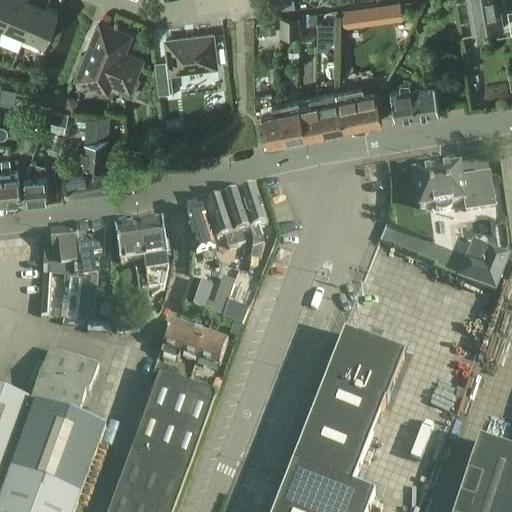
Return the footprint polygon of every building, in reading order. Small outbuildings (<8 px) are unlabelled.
[(0,27),(0,28),(5,31),(7,27),(4,26),(14,0),(0,0),(0,23),(1,24),(0,27)] [(14,0),(4,26),(7,27),(24,34),(38,0),(14,0)] [(38,0),(24,34),(42,41),(38,49),(42,51),(58,12),(45,7),(48,0),(38,0)] [(466,0),(472,35),(505,30),(499,0),(466,0)] [(361,8),(342,10),(344,27),(363,25),(363,19),(380,17),(378,6),(361,8)] [(298,20),(280,20),(280,40),(298,40),(298,20)] [(130,36),(99,23),(76,80),(107,92),(111,83),(120,87),(118,91),(132,97),(139,80),(135,78),(142,61),(123,53),(130,36)] [(217,67),(213,35),(166,41),(168,61),(155,63),(159,95),(173,93),(171,73),(217,67)] [(435,84),(413,87),(417,117),(439,114),(435,84)] [(363,85),(356,87),(362,125),(382,121),(376,90),(364,92),(363,85)] [(343,129),(362,125),(356,87),(337,90),(337,92),(343,129)] [(417,117),(413,87),(390,90),(394,120),(417,117)] [(337,90),(317,94),(325,132),(343,129),(337,92),(337,90)] [(311,102),(300,105),(306,136),(325,132),(317,94),(310,96),(311,102)] [(298,98),(279,102),(281,108),(286,140),(306,136),(300,105),(298,98)] [(273,110),(261,112),(267,144),(286,140),(281,108),(279,102),(272,103),(273,110)] [(50,114),(30,113),(29,125),(45,126),(50,114)] [(50,114),(45,126),(66,127),(67,115),(50,114)] [(86,118),(85,144),(108,141),(108,140),(110,117),(98,116),(98,117),(98,119),(86,118)] [(84,144),(82,173),(88,173),(88,175),(108,173),(108,154),(108,141),(85,144),(84,144)] [(25,176),(23,177),(26,203),(48,201),(45,175),(44,166),(31,161),(25,176)] [(460,170),(460,168),(413,175),(413,177),(414,177),(419,211),(434,208),(435,212),(436,212),(437,213),(439,213),(441,214),(444,213),(446,213),(448,212),(449,211),(451,209),(451,206),(464,204),(465,214),(494,210),(489,176),(461,180),(460,170)] [(3,175),(6,205),(21,203),(18,171),(3,172),(3,175)] [(88,173),(82,173),(82,176),(68,178),(68,176),(62,178),(67,198),(109,192),(108,173),(88,175),(88,173)] [(260,263),(264,248),(258,231),(268,228),(255,190),(238,195),(250,233),(254,244),(250,261),(260,263)] [(238,195),(222,200),(238,249),(246,247),(242,236),(250,233),(238,195)] [(222,200),(204,206),(217,243),(226,241),(229,252),(237,249),(238,249),(222,200)] [(198,214),(195,211),(188,213),(188,217),(187,217),(190,225),(189,226),(194,242),(191,243),(196,257),(215,251),(202,212),(198,214)] [(139,229),(147,287),(148,294),(161,292),(158,274),(170,272),(162,225),(139,229)] [(106,228),(76,233),(80,279),(80,282),(83,281),(83,282),(94,281),(92,258),(105,257),(106,228)] [(138,295),(144,294),(148,294),(147,287),(139,229),(115,233),(120,268),(134,266),(138,295)] [(44,268),(53,268),(71,266),(73,279),(74,279),(75,281),(80,280),(80,279),(76,233),(50,235),(52,253),(45,254),(44,268)] [(466,261),(458,281),(496,296),(511,258),(490,250),(483,267),(466,261)] [(41,318),(46,319),(49,319),(52,279),(44,278),(41,318)] [(189,281),(181,306),(204,314),(212,289),(189,281)] [(181,356),(199,362),(207,337),(172,325),(161,357),(178,363),(181,356)] [(275,511),(369,511),(374,500),(353,492),(405,360),(345,336),(296,459),(275,511)] [(228,344),(207,337),(199,362),(219,369),(228,344)] [(86,395),(90,396),(98,369),(51,354),(32,403),(78,418),(86,395)] [(131,457),(188,477),(217,399),(160,379),(131,457)] [(0,394),(0,511),(76,511),(81,501),(106,434),(28,405),(0,394)] [(511,511),(511,455),(479,444),(456,511),(511,511)] [(175,511),(188,477),(131,457),(111,511),(175,511)]
